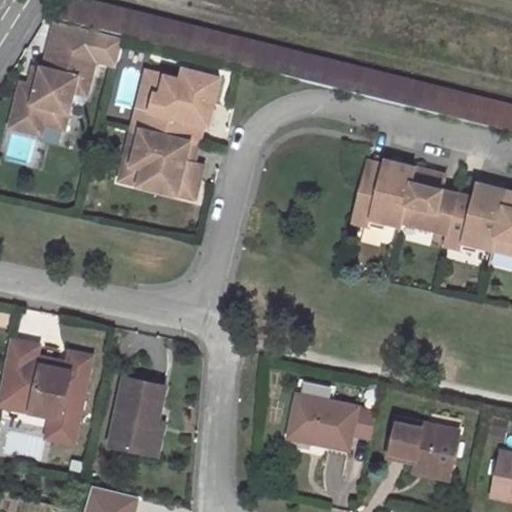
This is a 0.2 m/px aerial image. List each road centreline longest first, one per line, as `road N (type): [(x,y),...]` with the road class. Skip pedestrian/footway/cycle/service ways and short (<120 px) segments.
road 1 (residential): [(511,150),(323,101),(251,126),(214,329)]
road 2 (residential): [(0,283),(214,329)]
road 3 (residential): [(214,329),(222,511)]
